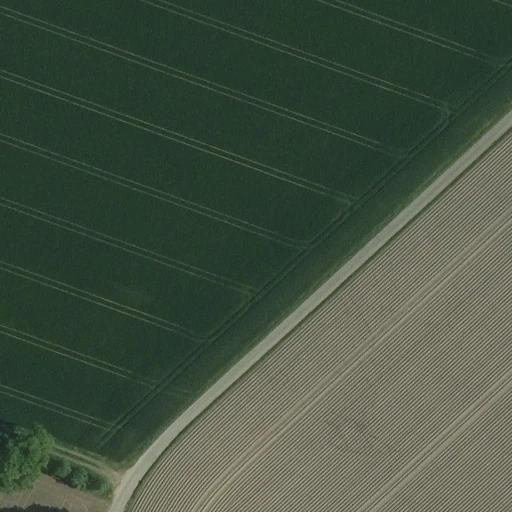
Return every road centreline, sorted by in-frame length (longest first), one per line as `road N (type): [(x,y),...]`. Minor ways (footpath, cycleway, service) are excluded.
road 1 (unclassified): [(111,511),(125,482),(163,440),(511,118)]
road 2 (track): [(0,435),(125,482)]
